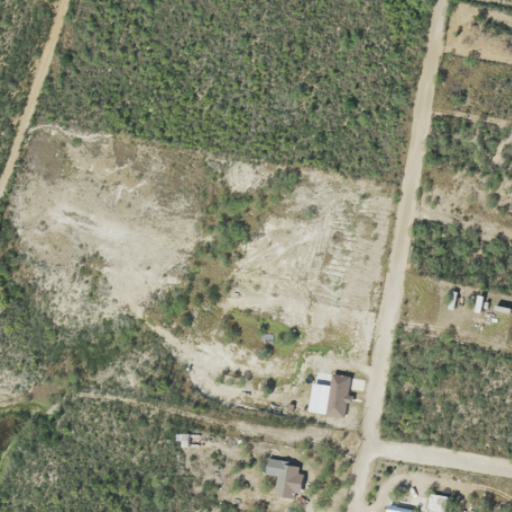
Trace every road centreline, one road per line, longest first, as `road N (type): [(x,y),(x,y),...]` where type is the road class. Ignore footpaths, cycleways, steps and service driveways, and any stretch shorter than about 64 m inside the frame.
road 1 (residential): [(354,511),(438,0)]
road 2 (residential): [(511,470),(366,447)]
